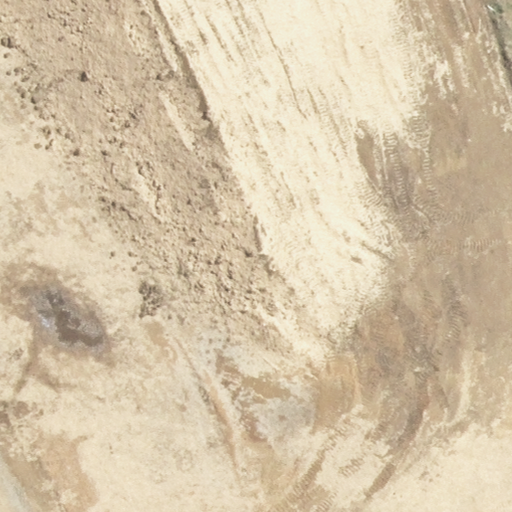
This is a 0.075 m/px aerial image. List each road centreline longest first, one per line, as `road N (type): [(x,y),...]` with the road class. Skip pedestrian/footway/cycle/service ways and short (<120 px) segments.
road 1 (residential): [(0,187),(163,511)]
road 2 (residential): [(359,511),(511,434)]
